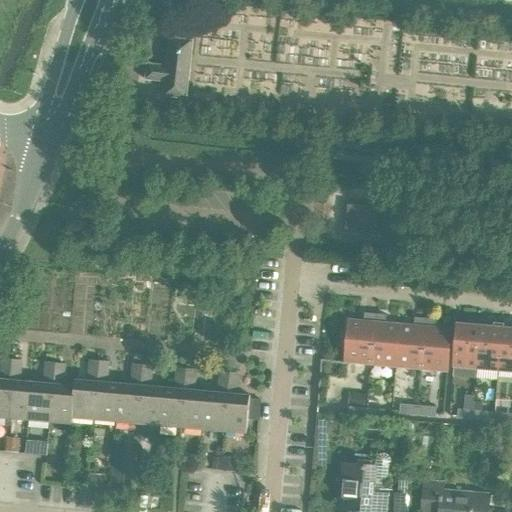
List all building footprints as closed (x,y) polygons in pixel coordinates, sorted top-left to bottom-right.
[(187,97),(194,40),(170,38),(167,65),(147,63),(147,68),(145,80),(167,82),(165,94),(165,97),(187,100),(187,97)] [(386,233),(388,208),(348,205),(346,230),(386,233)] [(371,365),(376,314),(365,313),(364,322),(349,321),(347,334),(343,334),(343,343),(347,344),(345,363),(371,365)] [(396,367),(400,325),(385,324),(386,315),(376,314),(371,365),(396,367)] [(421,369),(426,318),(415,317),(414,327),(400,325),(396,367),(421,369)] [(447,372),(451,330),(436,329),(436,319),(426,318),(421,369),(447,372)] [(476,377),(477,366),(481,319),(469,318),(469,323),(457,322),(453,375),(476,377)] [(498,368),(502,327),(492,326),(493,321),(481,319),(477,366),(498,368)] [(511,369),(511,327),(502,327),(498,368),(511,369)] [(0,416),(8,417),(13,359),(2,358),(0,378),(0,377),(0,416)] [(30,419),(33,381),(20,380),(22,359),(13,359),(8,417),(30,419)] [(95,419),(100,361),(90,360),(88,380),(76,379),(76,384),(77,384),(74,417),(95,419)] [(51,421),(57,362),(46,361),(44,382),(33,381),(30,419),(51,421)] [(117,420),(120,383),(108,382),(110,361),(100,361),(95,419),(117,420)] [(73,423),(74,417),(77,384),(76,384),(64,383),(66,363),(57,362),(51,421),(73,423)] [(139,422),(144,364),(134,364),(132,384),(120,383),(117,420),(139,422)] [(160,424),(164,386),(152,385),(154,365),(144,364),(139,422),(160,424)] [(182,426),(187,368),(178,367),(176,388),(164,386),(160,424),(182,426)] [(204,428),(207,390),(196,389),(198,369),(187,368),(182,426),(204,428)] [(225,430),(231,372),(221,371),(219,391),(207,390),(204,428),(225,430)] [(248,432),(252,394),(239,393),(241,373),(231,372),(225,430),(248,432)] [(349,392),(348,404),(365,406),(366,394),(349,392)] [(457,416),(457,418),(472,419),(473,410),(474,395),(465,394),(463,410),(458,409),(457,416)] [(252,398),(251,417),(260,418),(262,399),(252,398)] [(417,415),(418,405),(400,403),(399,414),(417,415)] [(436,416),(436,406),(418,405),(417,415),(436,416)] [(366,418),(367,408),(349,406),(348,416),(366,418)] [(384,419),(385,410),(367,408),(366,418),(384,419)] [(473,410),(472,419),(486,420),(487,412),(473,410)] [(511,422),(511,413),(502,413),(501,422),(511,422)] [(6,436),(5,451),(19,452),(20,438),(6,436)] [(345,462),(341,507),(355,508),(367,509),(367,511),(385,511),(387,492),(386,492),(388,467),(391,461),(390,457),(387,454),(383,453),(380,454),(377,456),(376,460),(375,465),(345,462)] [(419,453),(417,469),(430,472),(432,455),(419,453)] [(223,456),(222,469),(235,471),(236,457),(223,456)] [(91,473),(89,485),(102,487),(103,475),(91,473)] [(110,477),(110,488),(123,489),(124,477),(110,477)] [(489,511),(491,495),(444,491),(445,482),(425,481),(422,510),(441,511),(489,511)] [(411,511),(412,497),(394,497),(394,511),(411,511)]
